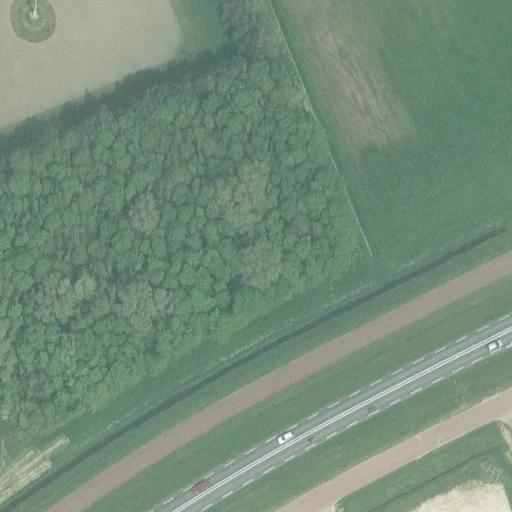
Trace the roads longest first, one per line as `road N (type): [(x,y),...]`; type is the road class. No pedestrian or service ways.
road 1 (unclassified): [(81,511),(322,352),(511,258)]
road 2 (primary): [(171,511),(302,433),(511,326)]
road 3 (unclassified): [(302,511),(511,402)]
